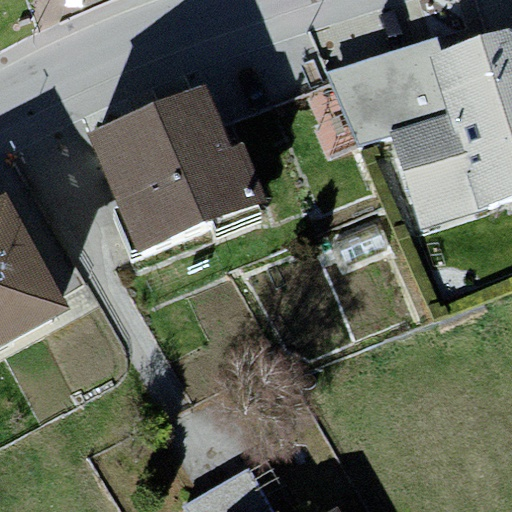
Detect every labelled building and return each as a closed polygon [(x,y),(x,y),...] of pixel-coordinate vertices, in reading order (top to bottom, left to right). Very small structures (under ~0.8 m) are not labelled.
[(511,40),(429,66),(444,121),(389,140),(390,145),(421,238),(479,218),(511,207),(511,40)] [(421,46),(325,75),(359,155),(390,145),(389,140),(444,121),(429,66),(421,46)] [(206,103),(87,153),(137,273),(267,221),(242,159),(230,164),(206,103)] [(5,211),(0,214),(0,365),(6,362),(68,328),(53,300),(5,211)] [(271,511),(250,473),(182,510),(183,511),(271,511)]
